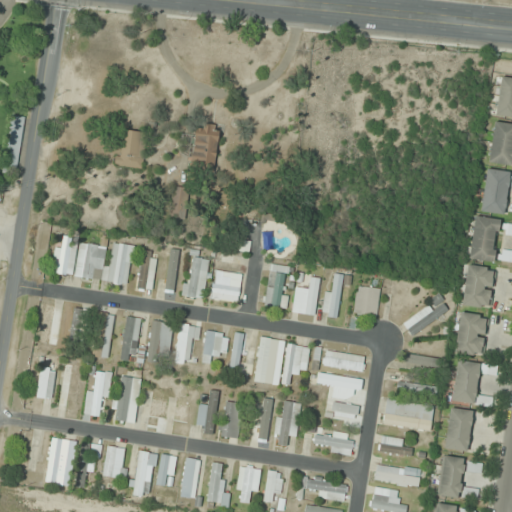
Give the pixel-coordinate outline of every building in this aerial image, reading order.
[(511,117),(511,78),(501,77),(496,115),(511,117)] [(24,117),(11,115),(5,168),(18,170),(24,117)] [(511,158),(511,124),(494,122),(488,163),(511,166),(511,158)] [(220,128),(197,124),(191,164),(214,167),(220,128)] [(143,133),(121,130),(117,167),(139,169),(143,133)] [(480,212),(504,215),(508,186),(511,186),(511,173),(486,170),(480,212)] [(189,219),(189,188),(170,188),(170,219),(189,219)] [(468,259),(511,264),(511,251),(494,249),(496,234),(511,236),(511,222),(474,217),(468,259)] [(81,243),(63,236),(49,269),(66,277),(81,243)] [(238,254),(248,255),(249,243),(240,241),(238,254)] [(75,278),(127,285),(132,246),(109,243),(109,247),(80,243),(75,278)] [(136,289),(151,291),(158,253),(142,251),(136,289)] [(182,296),(203,300),(210,260),(189,256),(182,296)] [(282,309),(289,267),(270,264),(263,306),(282,309)] [(461,306),(490,310),(496,269),(467,265),(461,306)] [(241,275),(215,271),(210,300),(237,304),(241,275)] [(324,317),(337,318),(342,275),(330,274),(324,317)] [(319,278),(309,277),(308,289),(295,287),(292,314),(314,317),(319,278)] [(380,291),(359,285),(352,313),(373,318),(380,291)] [(449,310),(439,297),(402,324),(412,337),(449,310)] [(56,345),(62,306),(45,304),(39,343),(56,345)] [(71,343),(84,343),(84,311),(71,311),(71,343)] [(482,357),(488,316),(459,312),(453,353),(482,357)] [(114,315),(98,313),(93,357),(109,359),(114,315)] [(135,362),(140,319),(126,317),(120,360),(135,362)] [(168,355),(172,324),(152,321),(148,353),(168,355)] [(173,373),(183,374),(184,364),(191,365),(196,327),(179,324),(173,373)] [(228,334),(205,332),(201,363),(211,364),(212,355),(225,357),(228,334)] [(230,373),(251,375),(254,339),(233,337),(230,373)] [(255,383),(279,386),(283,340),(259,338),(255,383)] [(311,352),(294,344),(277,381),(288,386),(294,374),(299,376),(311,352)] [(364,358),(326,350),(323,366),(361,373),(364,358)] [(479,363),(456,360),(451,401),(474,404),(479,363)] [(84,415),(104,418),(110,373),(90,370),(84,415)] [(134,424),(141,379),(119,376),(113,421),(134,424)] [(437,386),(397,382),(397,391),(436,395),(437,386)] [(203,435),(212,436),(219,391),(209,390),(208,397),(200,395),(195,427),(204,428),(203,435)] [(237,440),(242,403),(224,401),(220,438),(237,440)] [(301,404),(281,401),(274,444),(286,446),(287,437),(295,438),(301,404)] [(433,407),(385,401),(382,424),(430,431),(433,407)] [(272,405),(256,403),(252,443),(268,444),(272,405)] [(466,452),(472,411),(449,408),(444,449),(466,452)] [(313,450),(351,454),(353,434),(315,430),(313,450)] [(402,447),(403,440),(381,436),(378,451),(410,457),(412,449),(402,447)] [(76,441),(51,438),(44,482),(69,486),(76,441)] [(101,446),(83,442),(74,485),(84,487),(87,472),(95,474),(101,446)] [(105,478),(126,478),(126,449),(105,449),(105,478)] [(149,498),(155,454),(137,451),(131,495),(149,498)] [(438,496),(460,499),(465,459),(443,456),(438,496)] [(178,496),(192,500),(201,461),(187,458),(178,496)] [(466,470),(480,473),(481,465),(468,462),(466,470)] [(230,489),(219,487),(222,464),(211,463),(206,505),(228,509),(230,489)] [(418,489),(421,471),(377,463),(373,480),(418,489)] [(248,502),(248,495),(258,495),(258,468),(238,468),(238,502),(248,502)] [(305,496),(344,500),(346,482),(307,477),(305,496)] [(399,490),(372,488),(371,511),(391,511),(405,511),(406,504),(398,504),(399,490)] [(434,511),(459,511),(460,507),(436,503),(434,511)]
